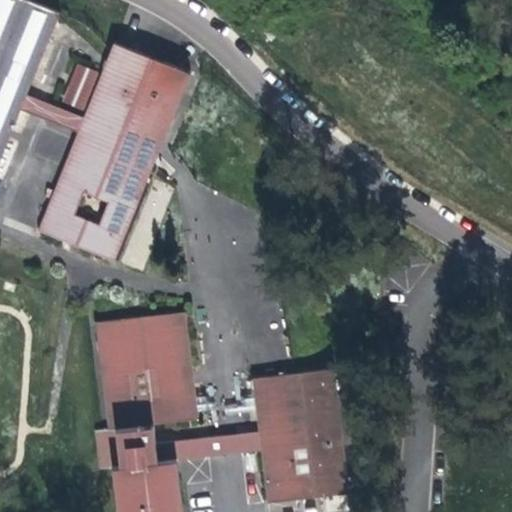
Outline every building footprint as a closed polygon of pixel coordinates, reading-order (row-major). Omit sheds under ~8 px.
[(67,27),(4,0),(0,0),(0,184),(23,130),(30,115),(67,27)] [(80,155),(40,245),(115,278),(173,144),(194,97),(119,64),(86,140),(80,155)] [(86,140),(30,115),(23,130),(80,155),(86,140)] [(193,359),(186,307),(99,316),(112,420),(97,422),(101,460),(111,461),(118,511),(185,511),(181,478),(180,467),(178,454),(166,455),(163,415),(199,411),(198,387),(193,359)] [(346,511),(343,482),(332,388),(253,399),(259,455),(260,468),(264,511),(346,511)] [(260,468),(259,455),(180,467),(181,478),(260,468)]
